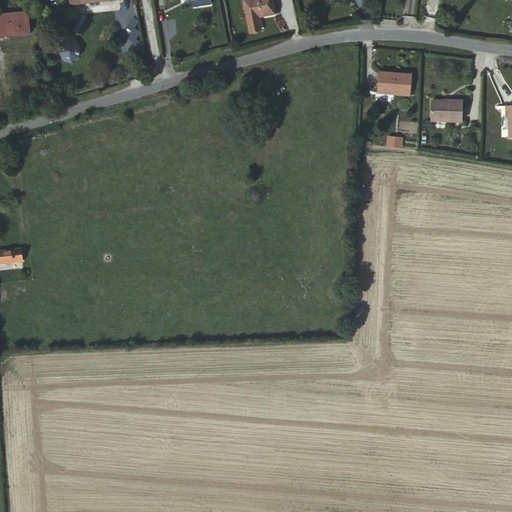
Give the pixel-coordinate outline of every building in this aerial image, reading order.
[(261,31),(260,20),(275,17),(271,0),(243,0),(248,22),(250,33),(261,31)] [(30,14),(0,18),(0,32),(11,32),(11,37),(32,34),(30,14)] [(62,34),(57,59),(74,62),(79,37),(62,34)] [(380,75),(380,94),(411,97),(412,77),(380,75)] [(465,104),(433,102),(432,121),(464,125),(465,104)] [(402,148),(403,136),(387,135),(386,147),(402,148)] [(21,250),(0,253),(0,269),(24,266),(21,250)]
